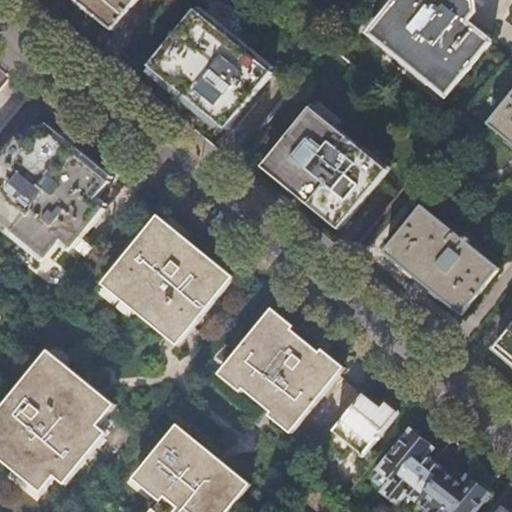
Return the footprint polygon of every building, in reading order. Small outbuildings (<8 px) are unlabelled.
[(141,0),(76,0),(98,17),(116,31),(141,0)] [(449,96),(495,42),(472,22),(480,11),(478,0),(477,0),(399,0),(372,33),(449,96)] [(276,74),(198,12),(151,68),(184,95),(228,131),(276,74)] [(511,63),(510,62),(471,109),(511,143),(511,63)] [(332,214),(346,225),(392,170),(315,106),(269,162),(286,176),(332,214)] [(72,152),(54,138),(43,129),(28,147),(18,139),(0,160),(0,219),(48,260),(64,242),(73,249),(105,211),(95,203),(111,183),(93,170),(72,152)] [(57,135),(54,138),(72,152),(74,149),(67,143),(57,135)] [(502,269),(424,206),(386,253),(399,264),(451,307),(463,317),(502,269)] [(191,249),(158,222),(109,281),(184,343),(234,283),(191,249)] [(226,368),(299,428),(340,377),(329,368),(310,353),(314,349),(306,343),(300,338),(297,342),(278,326),(268,317),(226,368)] [(511,362),(511,329),(496,349),(509,359),(511,362)] [(0,414),(0,451),(46,489),(56,478),(67,486),(106,439),(97,432),(114,411),(80,383),(48,357),(0,414)] [(384,409),(367,395),(328,444),(347,459),(355,449),(366,457),(401,414),(393,408),(388,404),(384,409)] [(176,430),(139,475),(166,498),(154,511),(230,511),(248,491),(210,459),(176,430)] [(465,447),(454,438),(440,454),(434,462),(427,456),(432,449),(430,447),(433,443),(432,439),(427,435),(423,432),(419,433),(416,436),(413,434),(376,480),(377,484),(411,511),(412,511),(421,502),(445,472),(465,447)] [(434,462),(440,454),(432,449),(427,456),(434,462)] [(456,481),(445,472),(421,502),(412,511),(476,511),(490,495),(487,493),(489,490),(488,485),(484,482),(479,478),(475,479),(473,482),(469,479),(463,487),(456,481)] [(462,474),(456,481),(463,487),(469,479),(462,474)] [(511,511),(511,485),(498,501),(488,511),(511,511)]
